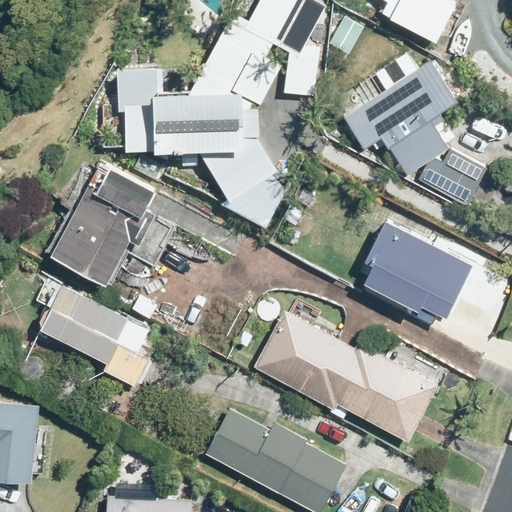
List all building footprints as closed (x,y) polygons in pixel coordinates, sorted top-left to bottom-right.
[(318,93),(324,43),(308,41),(330,1),(327,0),(262,0),(253,17),(236,8),(195,87),(167,87),(167,64),(122,65),(123,108),(129,107),(130,145),(202,144),(233,194),(225,199),(270,222),(290,185),(277,170),(280,167),(262,136),(251,135),(251,134),(264,132),(262,104),(255,104),(255,100),(248,99),(249,93),(264,101),(285,60),(270,52),(277,40),(292,49),(287,88),(318,93)] [(389,0),(385,7),(441,36),(460,1),(458,0),(389,0)] [(348,26),(359,32),(364,23),(354,16),(348,26)] [(138,61),(152,62),(153,49),(138,49),(138,61)] [(445,110),(461,99),(434,58),(347,114),(367,145),(385,134),(392,144),(393,143),(411,170),(453,143),(439,121),(448,115),(445,110)] [(429,162),(422,175),(470,202),(491,165),(454,144),(447,157),(442,154),(429,162)] [(184,163),(201,163),(200,147),(185,147),(184,163)] [(85,165),(66,202),(72,205),(50,247),(115,281),(132,249),(157,262),(177,223),(157,213),(159,210),(151,206),(162,186),(115,161),(113,164),(104,158),(97,172),(85,165)] [(294,202),(285,216),(296,222),(305,209),(294,202)] [(378,259),(369,277),(425,305),(428,300),(454,313),(481,259),(451,245),(453,241),(440,234),(438,238),(391,214),(371,255),(378,259)] [(18,243),(43,256),(49,245),(25,232),(18,243)] [(45,325),(112,358),(109,365),(141,381),(155,352),(143,345),(153,324),(65,280),(65,281),(62,280),(51,301),(57,303),(45,325)] [(159,304),(139,294),(133,306),(152,316),(159,304)] [(287,307),(257,362),(338,406),(341,400),(412,438),(442,383),(361,339),(358,345),(287,307)] [(0,474),(35,478),(43,401),(0,397),(0,474)] [(233,405),(208,450),(322,511),(349,461),(308,439),(309,436),(277,419),(273,427),(233,405)] [(110,491),(109,511),(194,511),(196,497),(110,491)]
